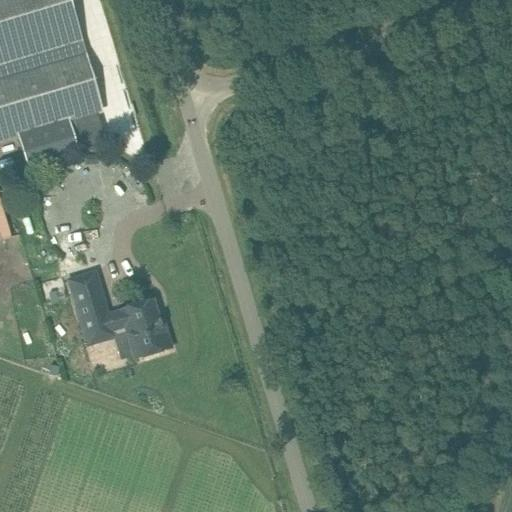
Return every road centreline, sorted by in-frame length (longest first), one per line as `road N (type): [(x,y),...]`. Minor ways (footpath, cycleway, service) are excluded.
road 1 (unclassified): [(311,511),(185,97)]
road 2 (unclassified): [(481,0),(185,97)]
